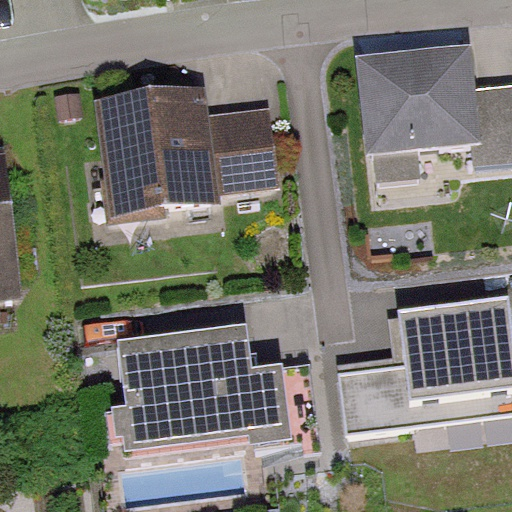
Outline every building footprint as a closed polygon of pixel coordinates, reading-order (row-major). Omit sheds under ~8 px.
[(374,171),(382,170),(386,219),(423,215),(418,167),(471,161),(472,176),(511,172),(511,100),(478,104),(474,68),(365,79),(374,171)] [(273,122),(212,130),(209,106),(100,119),(114,234),(223,221),(221,208),(282,200),(273,122)] [(0,315),(23,314),(7,161),(0,161),(0,315)] [(406,376),(346,383),(354,450),(511,430),(511,318),(401,332),(406,376)] [(248,348),(126,363),(139,471),(252,457),(253,471),(323,462),(314,384),(254,391),(248,348)]
